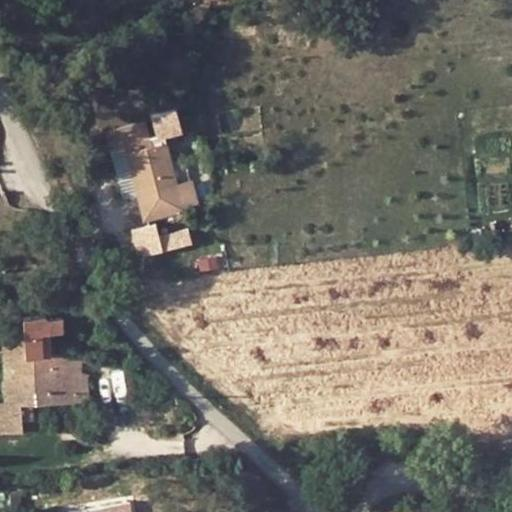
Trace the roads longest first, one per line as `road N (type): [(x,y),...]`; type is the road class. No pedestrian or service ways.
road 1 (unclassified): [(320,511),(147,354),(15,180),(0,144)]
road 2 (unclassified): [(511,493),(398,490),(345,511)]
